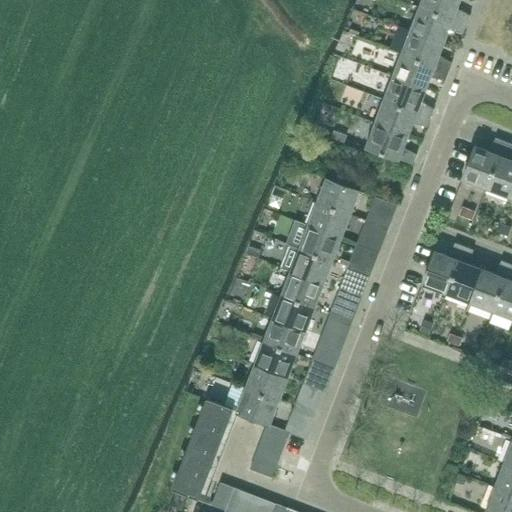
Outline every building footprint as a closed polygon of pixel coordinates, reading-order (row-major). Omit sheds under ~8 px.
[(457,8),(460,0),(422,0),(420,6),(467,24),(470,15),(457,8)] [(463,34),(467,24),(420,6),(411,30),(444,42),(449,30),(463,34)] [(439,55),(444,42),(411,30),(402,53),(449,71),(452,62),(439,55)] [(445,81),(449,71),(402,53),(394,73),(389,71),(387,74),(393,77),(426,89),(430,77),(445,81)] [(421,101),(426,89),(393,77),(384,100),(431,118),(434,108),(421,101)] [(427,127),(431,118),(384,100),(375,123),(408,135),(413,123),(427,127)] [(403,148),(408,135),(375,123),(367,146),(366,146),(365,147),(400,160),(400,159),(413,164),(417,154),(403,148)] [(487,189),(505,142),(495,138),(487,151),(476,147),(477,146),(475,145),(462,180),(463,180),(463,179),(487,189)] [(511,160),(510,160),(511,152),(511,144),(505,142),(487,189),(510,197),(511,193),(511,160)] [(360,192),(360,191),(326,178),(325,179),(326,179),(317,202),(350,215),(359,192),(360,192)] [(375,196),(367,216),(379,220),(390,224),(397,205),(375,196)] [(341,238),(350,215),(317,202),(308,225),(341,238)] [(473,220),(476,211),(463,206),(459,215),(473,220)] [(375,229),(379,220),(367,216),(364,225),(375,229)] [(379,220),(375,229),(386,234),(390,224),(379,220)] [(507,236),(511,227),(500,222),(496,231),(507,236)] [(332,261),(341,238),(308,225),(299,248),(332,261)] [(364,225),(350,262),(361,266),(372,270),(386,234),(375,229),(364,225)] [(446,293),(464,246),(455,243),(448,256),(436,251),(435,250),(422,284),(423,285),(423,284),(446,293)] [(290,245),(281,268),(290,272),(324,284),(332,261),(299,248),(290,245)] [(470,264),(473,250),(464,246),(446,293),(470,302),(482,269),(470,264)] [(511,264),(510,264),(501,260),(494,274),(482,269),(470,302),(493,311),(511,264)] [(357,276),(361,266),(350,262),(346,271),(357,276)] [(511,264),(493,311),(511,318),(511,264)] [(361,266),(357,276),(368,280),(372,270),(361,266)] [(346,271),(332,308),(343,312),(354,317),(368,280),(357,276),(346,271)] [(315,308),(324,284),(290,272),(281,295),(315,308)] [(306,331),(315,308),(281,295),(272,318),(306,331)] [(339,322),(343,312),(332,308),(328,318),(339,322)] [(343,312),(339,322),(351,326),(354,317),(343,312)] [(297,354),(306,331),(272,318),(263,342),(297,354)] [(328,318),(314,355),(325,359),(336,363),(351,326),(339,322),(328,318)] [(459,346),(463,338),(451,333),(448,341),(459,346)] [(288,377),(297,354),(263,342),(255,365),(288,377)] [(321,369),(325,359),(314,355),(310,364),(321,369)] [(511,369),(511,360),(504,358),(501,366),(511,369)] [(325,359),(321,369),(333,373),(336,363),(325,359)] [(310,364),(296,401),(307,406),(319,410),(333,373),(321,369),(310,364)] [(279,401),(288,377),(255,365),(246,388),(279,401)] [(270,424),(279,401),(246,388),(237,411),(236,411),(236,412),(267,424),(269,424),(270,425),(271,424),(270,424)] [(224,432),(233,409),(207,399),(198,422),(206,425),(224,432)] [(304,415),(307,406),(296,401),(293,411),(304,415)] [(307,406),(304,415),(315,419),(319,410),(307,406)] [(290,432),(308,439),(315,419),(304,415),(293,411),(285,431),(290,432)] [(224,432),(206,425),(198,422),(190,444),(215,454),(224,432)] [(270,425),(269,424),(267,424),(263,434),(285,443),(290,432),(285,431),(270,425)] [(281,455),(285,443),(263,434),(258,446),(281,455)] [(207,477),(215,454),(190,444),(181,467),(207,477)] [(277,465),(281,455),(258,446),(254,457),(277,465)] [(276,468),(277,465),(254,457),(249,469),(272,477),(276,468)] [(511,465),(504,462),(495,486),(511,492),(511,465)] [(198,499),(207,477),(181,467),(172,490),(198,499)] [(210,504),(224,509),(233,487),(218,481),(210,504)] [(511,511),(511,492),(495,486),(487,509),(486,509),(486,510),(492,511),(511,511)] [(231,511),(240,489),(233,487),(224,509),(231,511)] [(273,511),(276,504),(240,489),(231,511),(273,511)]
